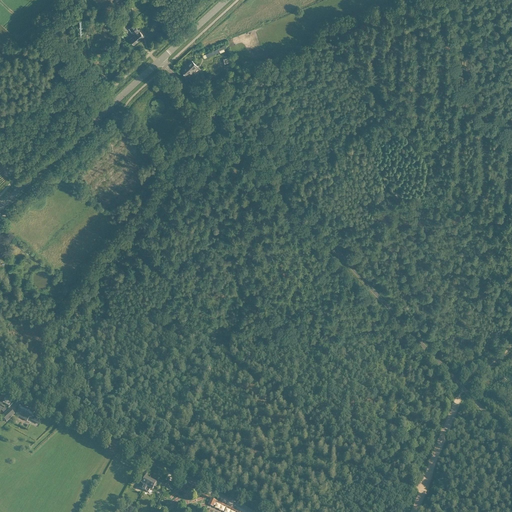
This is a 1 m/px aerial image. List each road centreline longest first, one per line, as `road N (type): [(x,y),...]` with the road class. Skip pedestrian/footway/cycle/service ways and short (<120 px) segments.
road 1 (unclassified): [(251,511),(0,383)]
road 2 (secondary): [(0,206),(111,104)]
road 3 (track): [(445,0),(476,98),(511,130)]
road 4 (unclassified): [(111,104),(35,21),(59,0)]
road 5 (track): [(411,511),(462,387)]
